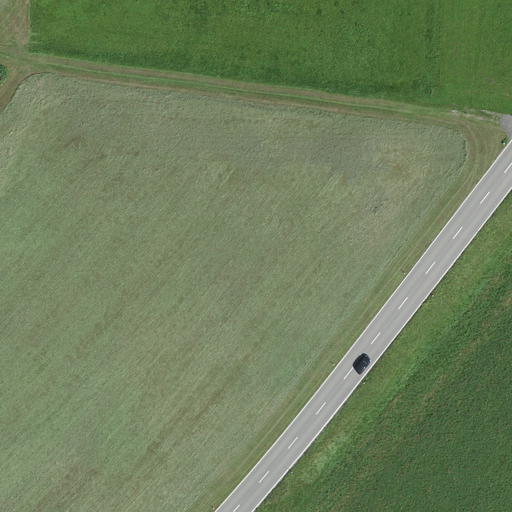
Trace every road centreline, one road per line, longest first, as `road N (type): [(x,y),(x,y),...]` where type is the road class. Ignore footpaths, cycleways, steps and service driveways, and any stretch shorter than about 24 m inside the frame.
road 1 (track): [(511,120),(0,52)]
road 2 (tertiary): [(233,511),(511,165)]
